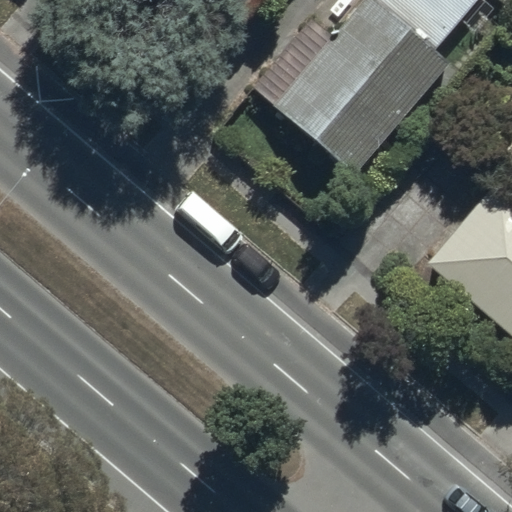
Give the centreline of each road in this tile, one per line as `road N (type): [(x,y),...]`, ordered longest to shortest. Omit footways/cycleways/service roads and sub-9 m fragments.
road 1 (primary): [(0,126),(413,477)]
road 2 (primary): [(240,511),(0,306)]
